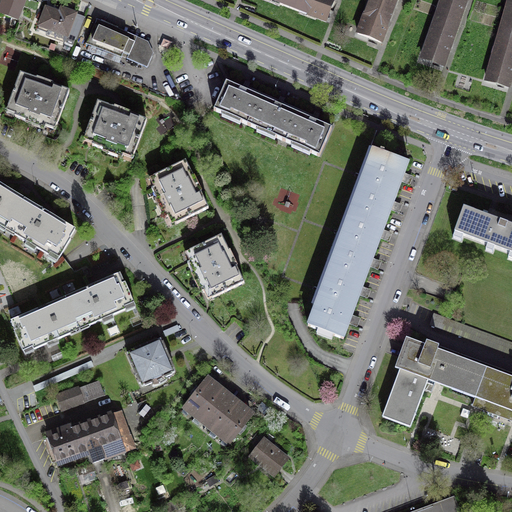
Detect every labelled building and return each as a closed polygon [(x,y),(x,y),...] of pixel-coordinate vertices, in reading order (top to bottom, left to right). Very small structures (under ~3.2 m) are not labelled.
[(21,0),(20,0),(0,0),(0,21),(11,26),(21,0)] [(253,0),(326,28),(336,0),(253,0)] [(381,46),(398,0),(368,0),(355,36),(381,46)] [(444,65),(466,0),(442,0),(422,58),(444,65)] [(508,90),(511,76),(511,0),(509,0),(504,0),(483,83),(508,90)] [(76,19),(39,5),(29,32),(66,46),(76,19)] [(145,45),(93,26),(85,47),(147,70),(151,58),(145,45)] [(63,94),(8,73),(0,94),(0,115),(48,133),(63,94)] [(212,115),(317,160),(330,131),(224,85),(212,115)] [(138,122),(86,99),(69,138),(121,161),(138,122)] [(406,165),(369,152),(303,330),(340,343),(406,165)] [(199,217),(176,161),(134,178),(156,234),(199,217)] [(0,193),(0,240),(44,267),(64,233),(48,223),(0,193)] [(511,227),(445,205),(434,238),(511,263),(511,227)] [(234,291),(212,238),(176,253),(198,306),(234,291)] [(113,273),(0,319),(17,361),(130,315),(121,292),(113,273)] [(511,376),(407,337),(395,367),(400,369),(382,416),(410,427),(428,380),(511,411),(511,376)] [(76,387),(55,396),(62,414),(103,397),(96,382),(77,391),(76,387)] [(64,424),(39,434),(56,477),(99,459),(101,465),(135,451),(118,410),(105,415),(104,412),(65,427),(64,424)] [(260,435),(244,454),(267,474),(284,455),(260,435)]
